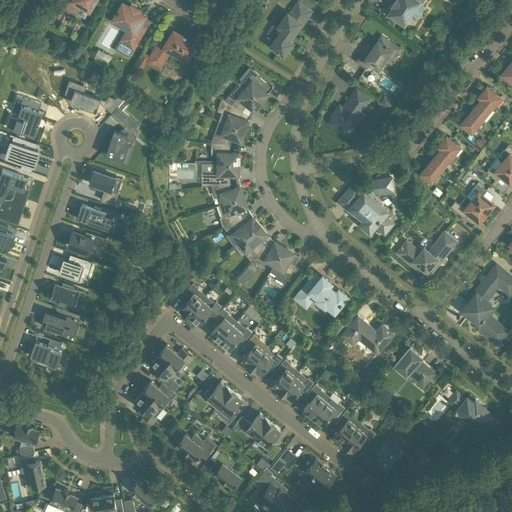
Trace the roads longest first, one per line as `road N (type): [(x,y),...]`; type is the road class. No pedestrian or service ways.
road 1 (residential): [(105,462),(123,377),(156,332),(170,327),(383,497)]
road 2 (residential): [(511,23),(411,147),(296,169)]
road 3 (residential): [(0,368),(79,153)]
road 4 (residential): [(62,146),(0,336)]
road 5 (residential): [(318,227),(310,232),(283,217),(261,168),(274,120),(287,106),(301,107)]
road 6 (residential): [(423,319),(318,227)]
road 7 (residential): [(423,319),(511,211)]
road 8 (residential): [(383,497),(511,455)]
road 9 (residential): [(213,511),(160,461),(105,462)]
road 10 (residential): [(105,462),(79,452),(55,421),(0,404)]
road 11 (residential): [(301,107),(357,0)]
